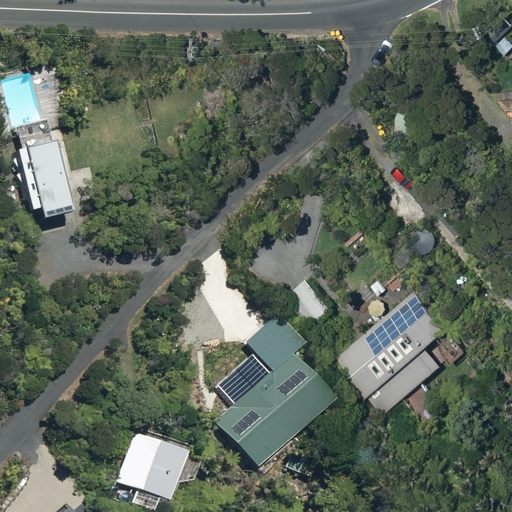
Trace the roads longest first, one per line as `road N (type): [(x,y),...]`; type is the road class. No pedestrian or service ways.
road 1 (unclassified): [(366,6),(370,42),(347,97),(0,446)]
road 2 (residential): [(366,6),(264,14),(0,7)]
